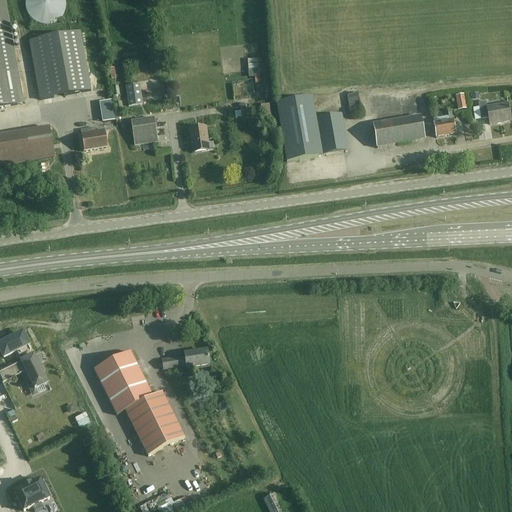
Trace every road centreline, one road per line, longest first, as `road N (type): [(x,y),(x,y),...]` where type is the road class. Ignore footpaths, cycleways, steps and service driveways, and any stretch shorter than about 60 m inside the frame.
road 1 (unclassified): [(0,241),(511,171)]
road 2 (unclassified): [(0,296),(95,283),(400,267),(462,267),(511,278)]
road 3 (secondary): [(511,195),(166,252)]
road 4 (secondary): [(166,252),(511,232)]
road 5 (secondary): [(0,270),(166,252)]
